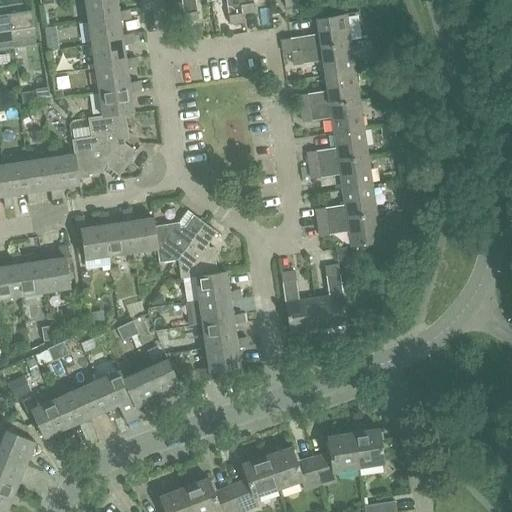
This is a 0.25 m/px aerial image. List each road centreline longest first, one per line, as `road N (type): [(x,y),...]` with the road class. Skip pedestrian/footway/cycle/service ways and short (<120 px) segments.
road 1 (residential): [(262,240),(296,235),(270,40),(161,58)]
road 2 (unclassified): [(469,304),(487,270),(499,203),(441,0)]
road 3 (unclassified): [(58,511),(92,468),(119,453),(280,397)]
road 4 (residential): [(0,232),(176,176)]
road 5 (residential): [(280,397),(262,240)]
road 6 (residential): [(422,511),(385,362)]
